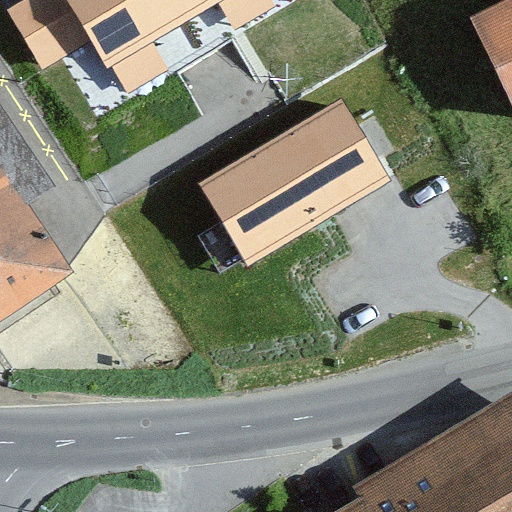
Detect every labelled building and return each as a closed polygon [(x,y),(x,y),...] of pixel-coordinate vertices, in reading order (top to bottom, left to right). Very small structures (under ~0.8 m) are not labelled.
[(68,0),(106,66),(220,0),(68,0)] [(511,8),(481,23),(511,86),(511,8)] [(388,181),(342,103),(201,185),(247,264),(388,181)] [(0,333),(76,280),(0,174),(0,333)] [(511,511),(511,401),(320,511),(511,511)]
